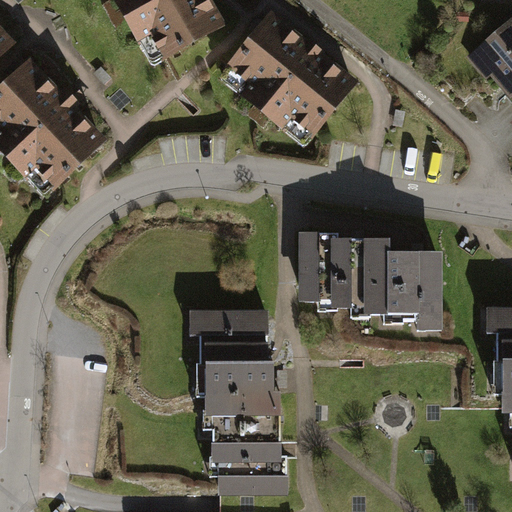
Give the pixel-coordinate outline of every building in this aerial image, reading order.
[(116,0),(140,41),(149,36),(153,37),(164,58),(221,25),(206,0),(116,0)] [(272,18),(231,69),(250,84),(250,87),(243,96),(284,128),(291,120),(293,119),(312,135),(353,84),(319,56),(321,54),(308,44),(306,46),(272,18)] [(511,25),(483,50),(496,66),(493,69),(511,92),(511,91),(511,25)] [(0,54),(10,45),(0,34),(0,54)] [(30,66),(0,93),(0,147),(27,176),(35,169),(38,169),(54,187),(102,142),(71,110),(76,106),(65,94),(60,98),(30,66)] [(338,234),(305,234),(305,302),(337,302),(337,308),(370,308),(370,248),(370,241),(351,241),(351,249),(338,249),(338,234)] [(390,248),(370,248),(370,308),(370,315),(403,315),(403,321),(437,322),(437,254),(390,254),(390,248)] [(511,314),(497,315),(497,362),(503,362),(503,407),(511,407),(511,314)] [(268,317),(200,317),(200,365),(206,365),(206,411),(213,411),(280,411),(280,410),(278,410),(278,406),(274,406),(274,363),(260,363),(260,351),(268,351),(268,317)] [(280,411),(213,411),(213,458),(220,458),(220,490),(287,490),(287,456),(272,456),(272,443),(280,443),(280,411)]
